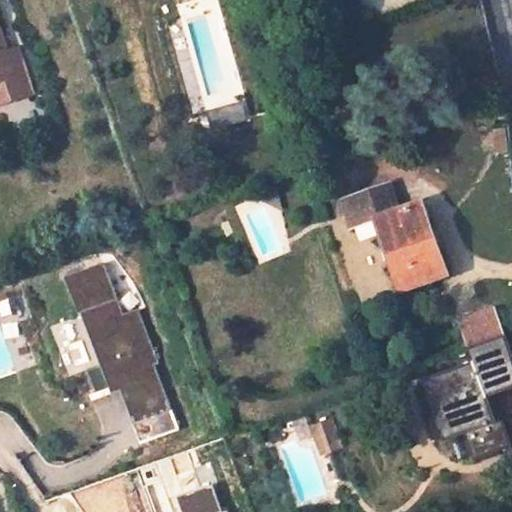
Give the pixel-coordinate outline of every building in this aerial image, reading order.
[(0,49),(0,102),(25,95),(12,50),(1,53),(0,49)] [(385,190),(338,207),(347,234),(373,224),(399,293),(445,276),(420,207),(405,212),(404,208),(394,212),(385,190)] [(95,334),(106,363),(87,370),(97,397),(125,386),(147,443),(180,431),(155,365),(159,363),(139,310),(125,315),(105,263),(71,276),(85,313),(87,313),(95,334)] [(422,383),(444,441),(466,433),(475,458),(509,446),(499,417),(493,419),(484,396),(511,386),(511,361),(493,308),(459,320),(474,364),(422,383)] [(331,419),(311,428),(326,458),(345,449),(331,419)]
